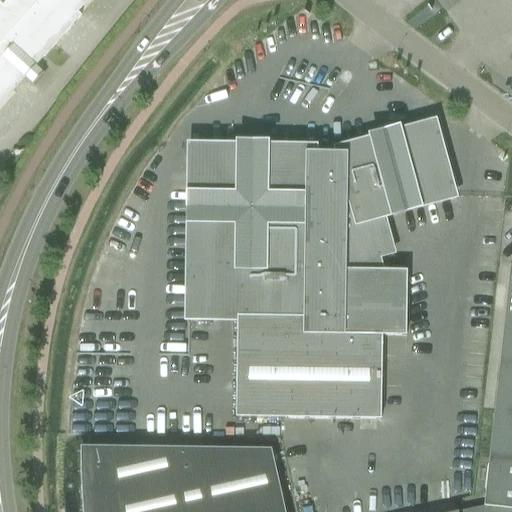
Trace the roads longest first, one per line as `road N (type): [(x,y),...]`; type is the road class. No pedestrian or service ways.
road 1 (unknown): [(485,107),(430,416),(401,439),(317,442)]
road 2 (tertiary): [(0,331),(19,266),(81,145),(176,25)]
road 3 (unclassified): [(511,128),(353,0)]
